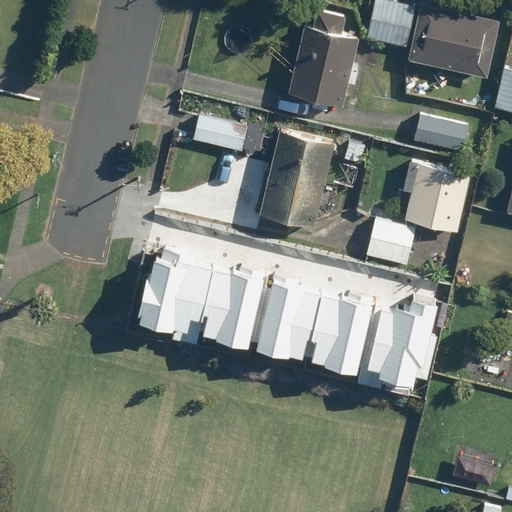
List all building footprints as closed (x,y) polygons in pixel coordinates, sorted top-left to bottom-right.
[(497,18),(418,1),(406,58),(485,74),(497,18)] [(310,26),(301,24),(286,91),(338,103),(353,35),(339,32),(343,14),(314,8),(310,26)] [(511,66),(502,64),(491,109),(511,113),(511,66)] [(198,109),(191,139),(241,151),(248,122),(198,109)] [(475,147),(480,126),(415,111),(409,137),(462,150),(463,144),(475,147)] [(331,141),(276,129),(256,212),(311,224),(331,141)] [(363,165),(368,142),(346,137),(340,160),(363,165)] [(468,172),(417,161),(404,218),(455,229),(468,172)] [(373,221),(345,214),(337,246),(407,264),(418,222),(403,218),(376,211),(373,221)] [(167,244),(147,325),(417,390),(440,298),(406,290),(403,301),(167,244)] [(501,511),(504,499),(483,494),(479,511),(501,511)]
